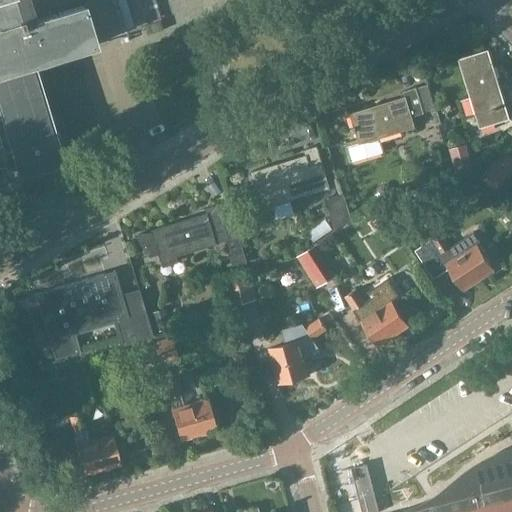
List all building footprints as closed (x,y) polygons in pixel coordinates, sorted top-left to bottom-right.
[(0,0),(0,111),(1,111),(3,119),(8,135),(12,147),(10,148),(11,151),(18,175),(64,161),(61,149),(56,134),(54,135),(50,121),(36,75),(38,74),(36,68),(34,62),(35,62),(35,61),(60,53),(60,52),(73,48),(94,41),(95,44),(97,43),(85,2),(83,2),(83,5),(34,20),(29,0),(0,0)] [(160,20),(144,25),(147,35),(163,30),(160,20)] [(168,72),(189,66),(184,47),(163,54),(168,72)] [(479,127),(509,118),(505,105),(488,49),(458,58),(475,114),(479,127)] [(412,116),(423,112),(416,87),(404,91),(405,96),(350,113),(354,126),(353,126),(354,130),(355,130),(359,143),(415,126),(412,116)] [(256,188),(260,201),(328,180),(317,145),(304,149),(306,155),(251,172),(255,184),(253,184),(254,189),(256,188)] [(325,199),(335,230),(351,219),(343,194),(325,199)] [(176,255),(216,242),(227,240),(230,252),(228,252),(231,262),(226,264),(229,275),(248,269),(236,227),(225,230),(217,204),(205,208),(207,213),(152,230),(153,234),(138,235),(150,258),(151,258),(148,253),(158,250),(161,259),(162,259),(163,263),(177,258),(176,255)] [(320,206),(306,210),(315,237),(329,232),(320,206)] [(441,232),(415,250),(433,279),(449,268),(463,289),(493,269),(476,243),(481,241),(474,230),(450,246),(441,232)] [(316,288),(331,279),(339,273),(320,242),(297,257),(316,288)] [(52,288),(35,293),(49,339),(54,358),(78,351),(72,332),(114,319),(122,345),(153,336),(145,309),(127,314),(114,269),(107,272),(52,288)] [(233,306),(248,301),(257,299),(250,276),(226,282),(233,306)] [(370,297),(364,302),(355,289),(345,296),(361,320),(378,345),(408,325),(391,300),(400,294),(388,276),(366,291),(370,297)] [(294,341),(270,348),(279,383),(309,374),(305,357),(319,348),(312,338),(313,338),(327,328),(319,318),(306,327),(305,328),(302,324),(290,327),(294,341)] [(170,338),(139,347),(145,366),(176,357),(170,338)] [(164,382),(168,398),(180,394),(176,378),(164,382)] [(180,439),(215,429),(206,399),(171,409),(180,439)] [(69,416),(73,432),(86,429),(81,413),(69,416)] [(85,474),(119,464),(111,434),(76,444),(85,474)] [(443,497),(437,505),(409,511),(511,511),(511,451),(508,452),(499,456),(490,460),(481,465),(472,470),(464,476),(457,482),(450,489),(443,497)] [(378,511),(366,464),(350,468),(361,511),(378,511)]
